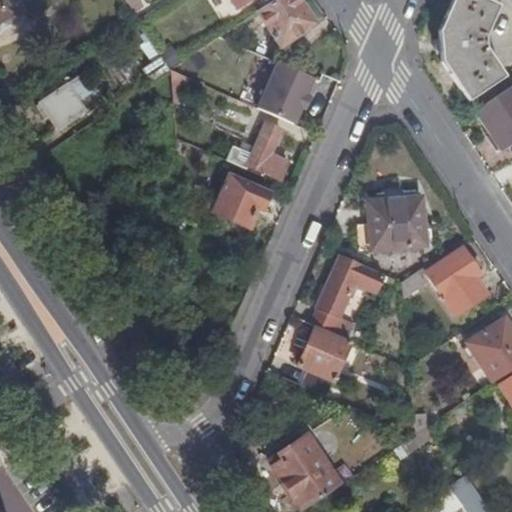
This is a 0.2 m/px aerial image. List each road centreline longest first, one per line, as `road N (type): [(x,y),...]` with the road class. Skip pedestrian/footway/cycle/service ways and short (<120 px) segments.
road 1 (residential): [(380,56),(224,409),(140,458)]
road 2 (primary): [(140,458),(0,252)]
road 3 (residential): [(380,56),(511,254)]
